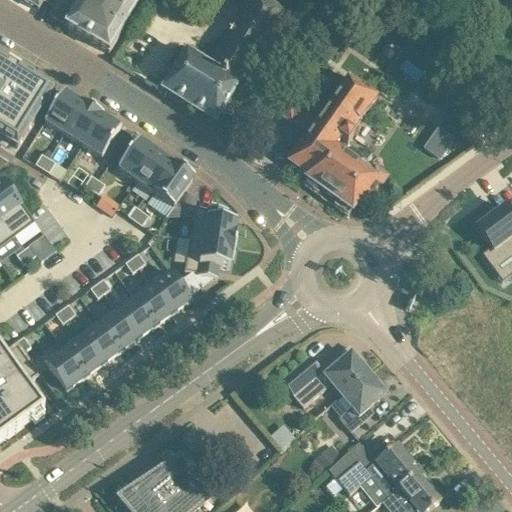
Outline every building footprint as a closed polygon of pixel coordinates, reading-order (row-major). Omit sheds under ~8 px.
[(17,0),(38,12),(45,0),(17,0)] [(66,28),(65,29),(108,55),(142,0),(45,0),(57,7),(50,18),(66,28)] [(161,94),(215,127),(285,15),(261,0),(252,0),(209,69),(186,55),(161,94)] [(511,11),(498,22),(511,41),(511,11)] [(53,92),(0,59),(0,139),(17,150),(53,92)] [(289,97),(276,115),(291,125),(292,123),(310,135),(288,166),(307,179),(305,182),(303,187),(304,188),(310,192),(317,197),(321,194),(336,204),(333,209),(348,219),(351,215),(352,216),(355,211),(363,200),(369,205),(387,180),(374,171),(369,178),(345,161),(346,159),(334,151),(341,142),(348,147),(354,138),(352,137),(378,99),(349,79),(320,121),(302,109),(304,107),(289,97)] [(82,106),(64,94),(44,125),(64,137),(83,106),(82,106)] [(83,105),(82,106),(83,106),(64,137),(82,149),(101,118),(102,119),(103,117),(83,105)] [(102,119),(101,118),(82,149),(101,161),(121,130),(102,119)] [(455,141),(438,129),(423,151),(439,163),(455,141)] [(158,155),(139,142),(117,172),(136,185),(158,155)] [(175,168),(158,155),(136,185),(154,198),(175,168)] [(48,162),(42,158),(35,169),(42,173),(48,162)] [(55,167),(48,162),(42,173),(49,177),(55,167)] [(194,182),(175,168),(154,198),(173,211),(194,182)] [(98,184),(91,180),(85,190),(91,194),(98,184)] [(3,182),(0,184),(0,223),(13,241),(34,226),(3,182)] [(105,189),(98,184),(91,194),(98,199),(105,189)] [(194,211),(189,243),(235,250),(237,238),(235,238),(236,227),(226,225),(227,213),(208,210),(207,213),(194,211)] [(504,210),(477,230),(493,252),(489,255),(488,253),(486,254),(498,270),(511,259),(511,212),(508,215),(504,210)] [(142,215),(135,211),(128,221),(135,225),(142,215)] [(148,220),(142,215),(135,225),(141,230),(148,220)] [(0,223),(0,250),(13,241),(0,223)] [(44,238),(29,249),(36,260),(41,266),(56,255),(44,238)] [(235,250),(189,243),(184,275),(197,277),(197,279),(217,283),(218,271),(229,272),(231,261),(233,262),(235,250)] [(29,249),(22,254),(30,264),(36,260),(29,249)] [(22,254),(16,259),(23,269),(30,264),(22,254)] [(138,257),(131,262),(139,272),(145,267),(138,257)] [(131,262),(125,267),(132,277),(139,272),(131,262)] [(151,289),(172,318),(191,305),(188,300),(170,275),(151,289)] [(183,293),(188,300),(196,294),(186,280),(178,286),(183,293)] [(103,283),(97,288),(104,298),(110,293),(103,283)] [(97,288),(90,292),(97,302),(104,298),(97,288)] [(133,302),(155,331),(172,318),(151,289),(133,302)] [(446,328),(461,346),(499,314),(484,297),(446,328)] [(116,314),(138,344),(155,331),(133,302),(116,314)] [(62,313),(69,323),(75,318),(68,308),(62,313)] [(62,313),(55,318),(62,327),(69,323),(62,313)] [(116,314),(99,327),(120,357),(138,344),(116,314)] [(440,322),(417,342),(446,377),(469,357),(440,322)] [(99,327),(81,340),(103,369),(120,357),(99,327)] [(81,340),(64,353),(85,382),(103,369),(81,340)] [(17,346),(24,355),(30,351),(23,341),(17,346)] [(0,354),(0,445),(43,414),(25,389),(40,378),(24,355),(17,346),(2,357),(0,354)] [(331,388),(341,400),(371,375),(350,349),(321,373),(310,360),(281,385),(304,412),(331,388)] [(64,353),(45,366),(67,396),(85,382),(64,353)] [(371,375),(341,400),(352,412),(340,423),(351,436),(373,417),(369,412),(371,411),(386,397),(378,388),(380,386),(371,375)] [(511,375),(487,397),(502,416),(511,407),(511,375)] [(511,407),(502,416),(511,427),(511,407)] [(360,445),(329,474),(335,481),(343,491),(349,499),(359,490),(370,482),(387,502),(419,476),(396,448),(376,465),(360,445)] [(343,459),(333,447),(315,463),(325,474),(343,459)] [(141,488),(121,502),(129,511),(195,511),(211,499),(200,486),(202,484),(207,480),(198,470),(194,474),(191,476),(180,463),(158,477),(154,478),(150,480),(146,482),(143,485),(141,488)] [(387,502),(382,506),(386,511),(430,511),(442,503),(419,476),(387,502)] [(335,481),(325,490),(334,499),(343,491),(335,481)]
